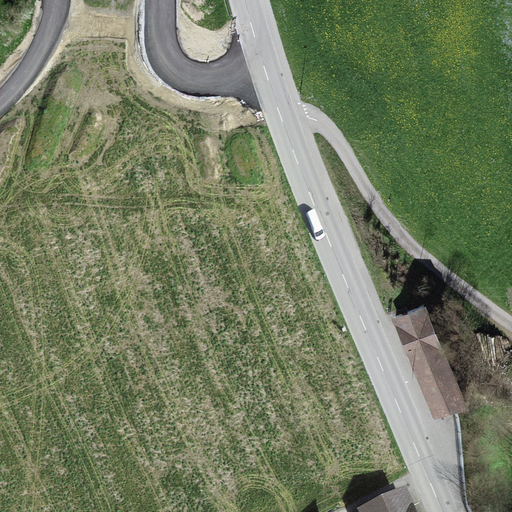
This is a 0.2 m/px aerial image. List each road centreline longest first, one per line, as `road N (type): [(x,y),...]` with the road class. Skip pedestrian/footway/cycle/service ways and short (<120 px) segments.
road 1 (tertiary): [(263,67),(440,511)]
road 2 (residential): [(160,0),(159,30),(174,70),(214,79),(263,67)]
